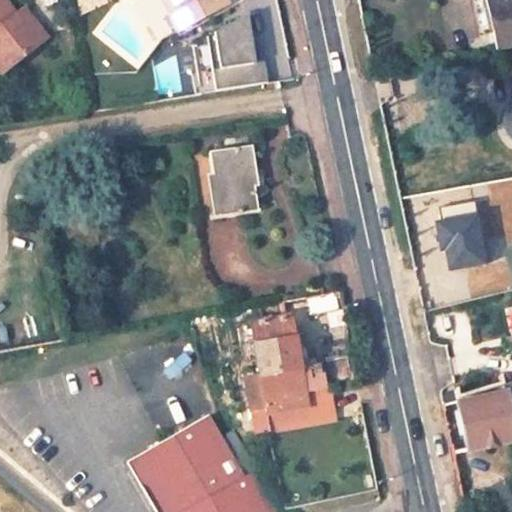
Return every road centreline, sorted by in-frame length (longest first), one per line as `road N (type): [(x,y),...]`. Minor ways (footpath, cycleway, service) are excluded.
road 1 (secondary): [(427,511),(317,0)]
road 2 (unknown): [(120,511),(98,472),(101,438),(145,427)]
